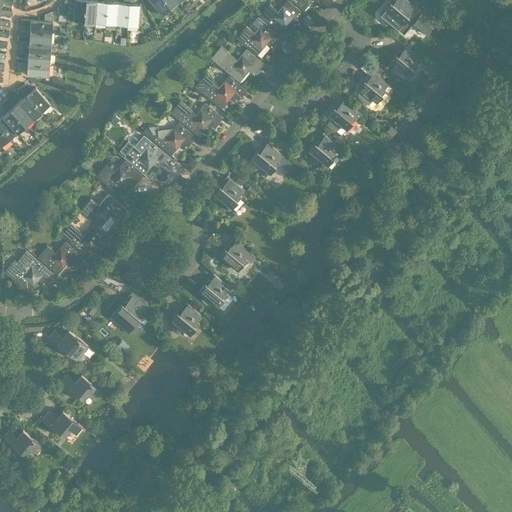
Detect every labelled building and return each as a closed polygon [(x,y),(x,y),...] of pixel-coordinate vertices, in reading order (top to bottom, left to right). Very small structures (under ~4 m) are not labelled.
[(84,21),(85,0),(74,0),(73,20),(84,21)] [(85,0),(84,21),(95,22),(96,0),(85,0)] [(105,23),(107,0),(101,0),(102,0),(98,0),(96,0),(95,22),(105,23)] [(113,1),(112,0),(107,0),(105,23),(116,24),(118,2),(113,1)] [(127,24),(129,0),(123,0),(123,2),(118,2),(116,24),(127,24)] [(134,3),(134,0),(129,0),(127,24),(138,25),(140,4),(134,3)] [(161,15),(170,8),(163,0),(149,0),(153,4),(161,15)] [(295,26),(305,14),(288,0),(286,0),(278,10),(269,3),(259,15),(279,32),(289,21),(295,26)] [(314,0),(318,3),(321,0),(291,0),(303,10),(311,0),(314,0)] [(435,23),(415,6),(408,0),(390,0),(379,14),(403,34),(413,22),(427,33),(435,23)] [(504,0),(496,0),(494,3),(500,9),(506,1),(504,0)] [(1,9),(2,3),(0,2),(0,13),(0,14),(10,15),(11,10),(1,9)] [(0,19),(0,15),(0,14),(0,13),(0,24),(9,26),(10,21),(0,19)] [(54,13),(47,13),(45,13),(45,20),(30,19),(30,20),(20,19),(20,24),(30,25),(30,30),(30,31),(52,32),(52,21),(54,21),(54,13)] [(272,48),(281,36),(264,21),(258,16),(253,22),(259,27),(255,33),(246,25),(236,37),(256,54),(266,43),(272,48)] [(479,26),(483,21),(477,17),(473,22),(479,26)] [(30,31),(30,30),(19,30),(19,35),(29,36),(29,41),(51,43),(52,32),(30,31)] [(29,41),(19,40),(18,46),(28,47),(28,52),(50,54),(51,43),(29,41)] [(416,63),(420,58),(404,44),(389,61),(408,77),(418,65),(416,63)] [(237,59),(228,52),(220,46),(210,57),(238,81),(248,70),(254,75),(264,63),(246,48),(237,59)] [(28,52),(18,51),(18,57),(28,57),(27,63),(49,64),(50,54),(28,52)] [(27,63),(17,62),(17,67),(27,68),(27,74),(49,76),(49,64),(27,63)] [(373,71),(380,76),(383,71),(377,66),(373,71)] [(384,89),(388,83),(372,69),(357,86),(360,89),(358,91),(359,96),(368,104),(373,99),(376,102),(386,90),(384,89)] [(228,75),(219,86),(204,74),(194,86),(221,108),(230,96),(236,101),(246,90),(228,75)] [(35,86),(31,90),(24,83),(20,86),(41,110),(50,103),(35,86)] [(33,117),(41,110),(20,86),(16,90),(23,97),(19,101),(33,117)] [(332,117),(327,124),(336,132),(342,125),(346,129),(356,117),(354,116),(358,110),(342,96),(328,113),(332,117)] [(19,101),(15,104),(8,97),(4,100),(25,124),(33,117),(19,101)] [(17,131),(25,124),(4,100),(0,103),(6,111),(2,115),(17,131)] [(205,103),(196,114),(180,100),(170,112),(198,135),(207,124),(213,129),(223,117),(205,103)] [(2,115),(0,117),(0,128),(9,139),(17,131),(2,115)] [(115,116),(110,122),(114,125),(119,119),(115,116)] [(186,148),(196,136),(178,122),(173,128),(158,129),(158,125),(150,126),(149,124),(148,124),(142,131),(171,154),(180,143),(186,148)] [(390,127),(386,132),(391,136),(395,131),(390,127)] [(0,144),(1,146),(9,139),(0,128),(0,144)] [(349,154),(339,147),(323,133),(308,149),(327,165),(336,155),(339,158),(349,154)] [(112,134),(109,138),(114,143),(117,139),(112,134)] [(128,141),(120,151),(125,155),(123,156),(143,174),(150,178),(159,167),(169,155),(151,141),(143,134),(133,145),(128,141)] [(292,163),(282,154),(265,140),(251,157),(270,173),(278,163),(286,170),(292,163)] [(302,165),(306,162),(299,156),(296,159),(302,165)] [(87,169),(91,164),(85,159),(81,164),(87,169)] [(132,186),(142,175),(124,160),(115,171),(106,164),(96,176),(116,193),(126,181),(132,186)] [(239,194),(244,189),(240,186),(230,178),(227,175),(213,192),(231,208),(241,196),(239,194)] [(233,175),(230,178),(240,186),(242,182),(233,175)] [(256,190),(250,185),(247,189),(253,194),(256,190)] [(57,190),(64,195),(67,191),(61,186),(57,190)] [(107,231),(126,208),(108,194),(99,205),(90,198),(80,209),(107,231)] [(94,223),(84,235),(70,223),(61,234),(86,256),(96,245),(102,250),(111,238),(94,223)] [(9,237),(8,224),(0,224),(0,237),(0,238),(9,237)] [(233,237),(218,254),(225,259),(222,263),(221,265),(222,266),(223,267),(225,268),(227,267),(230,264),(237,270),(246,259),(250,262),(256,256),(249,251),(233,237)] [(73,267),(83,256),(65,241),(56,252),(47,245),(37,257),(57,274),(67,262),(73,267)] [(8,274),(12,277),(28,291),(38,280),(44,285),(53,273),(36,259),(26,250),(16,261),(14,259),(4,271),(8,274)] [(213,273),(199,290),(218,306),(223,310),(233,299),(227,294),(225,292),(230,287),(215,275),(213,273)] [(128,333),(144,314),(150,319),(153,316),(143,295),(134,288),(109,317),(128,333)] [(188,305),(187,304),(187,303),(185,302),(171,319),(175,323),(174,325),(173,325),(173,326),(173,327),(173,328),(173,329),(173,330),(174,331),(174,332),(175,332),(176,333),(177,333),(177,334),(178,334),(179,333),(180,333),(181,333),(182,332),(183,331),(184,330),(190,334),(199,323),(197,321),(202,316),(190,306),(188,305)] [(214,316),(208,311),(204,315),(210,320),(214,316)] [(87,345),(74,334),(68,329),(62,336),(54,329),(48,336),(75,359),(87,345)] [(81,373),(75,380),(67,373),(61,380),(83,399),(88,392),(95,397),(101,390),(81,373)] [(62,410),(57,417),(48,410),(42,417),(64,436),(70,429),(76,434),(82,427),(62,410)] [(23,429),(17,436),(9,429),(3,436),(24,455),(30,448),(37,453),(43,446),(23,429)]
